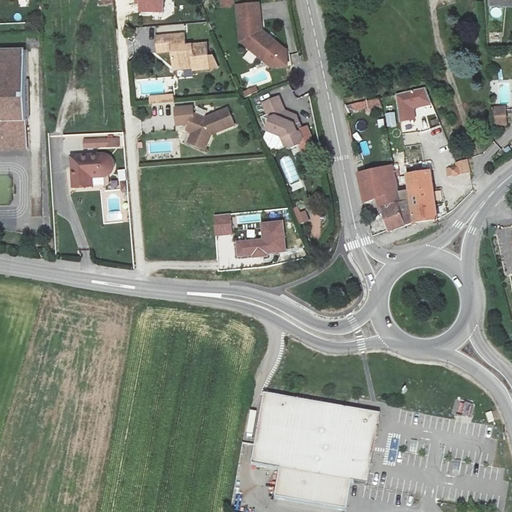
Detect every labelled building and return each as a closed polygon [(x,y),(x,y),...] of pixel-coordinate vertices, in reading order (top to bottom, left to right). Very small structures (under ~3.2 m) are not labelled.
[(162,0),(138,0),(139,12),(163,11),(162,0)] [(256,8),(234,10),(239,46),(259,62),(261,60),(270,67),(271,71),(285,69),(284,54),(280,55),(271,47),(273,45),(259,34),(256,8)] [(188,66),(189,70),(189,72),(204,71),(203,46),(181,47),(180,35),(152,38),(153,53),(167,52),(168,68),(188,66)] [(284,54),(273,45),(271,47),(280,55),(284,54)] [(0,153),(25,153),(22,53),(0,54),(0,153)] [(244,96),(258,93),(256,87),(243,90),(244,96)] [(397,95),(400,121),(414,119),(413,108),(430,103),(424,89),(397,95)] [(348,114),(381,106),(379,97),(346,106),(348,114)] [(293,128),(298,126),(295,119),(283,114),(277,100),(261,107),(267,121),(270,122),(265,134),(273,137),(280,141),(281,143),(284,150),(290,152),(299,148),(302,142),(299,137),(296,136),(293,128)] [(494,126),(508,125),(506,105),(492,106),(494,126)] [(200,120),(189,116),(182,132),(189,135),(195,137),(193,143),(203,147),(207,137),(230,127),(223,110),(200,120)] [(396,127),(395,112),(386,113),(386,127),(396,127)] [(416,118),(419,130),(429,128),(426,116),(416,118)] [(404,124),(405,132),(414,130),(413,122),(404,124)] [(195,137),(189,135),(184,145),(201,152),(203,147),(193,143),(195,137)] [(120,148),(120,138),(83,138),(83,149),(120,148)] [(105,153),(69,155),(71,185),(90,185),(91,175),(104,175),(106,174),(110,171),(112,168),(112,163),(111,159),(110,157),(108,155),(105,153)] [(386,232),(402,227),(395,190),(390,163),(389,158),(380,160),(381,165),(356,170),(357,171),(362,200),(377,198),(386,232)] [(459,171),(446,174),(447,182),(458,180),(459,171)] [(409,188),(406,188),(411,224),(435,220),(433,172),(409,177),(409,188)] [(402,227),(411,224),(406,188),(395,190),(402,227)] [(310,221),(304,207),(295,212),(300,225),(310,221)] [(216,235),(232,234),(230,214),(215,215),(216,235)] [(236,241),(237,256),(266,254),(266,251),(284,250),(282,221),(261,223),(263,239),(236,241)] [(251,461),(280,466),(275,495),(345,507),(350,478),(366,481),(378,412),(263,392),(251,461)] [(460,415),(470,417),(473,405),(463,402),(460,415)]
